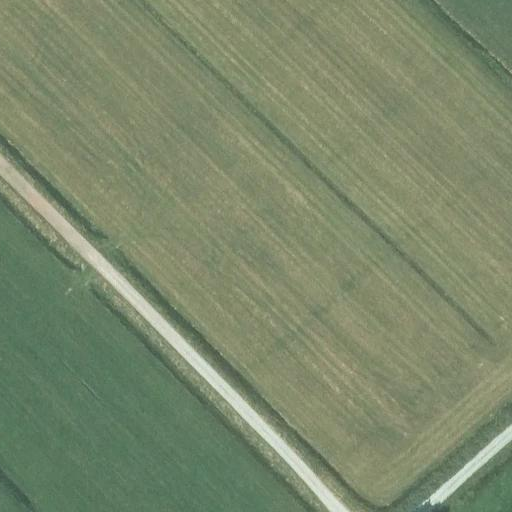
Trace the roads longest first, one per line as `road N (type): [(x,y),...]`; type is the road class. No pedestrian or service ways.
road 1 (track): [(339,511),(0,169)]
road 2 (track): [(511,432),(421,511)]
